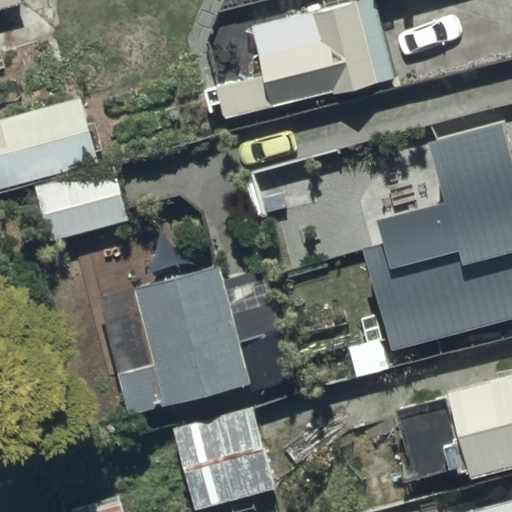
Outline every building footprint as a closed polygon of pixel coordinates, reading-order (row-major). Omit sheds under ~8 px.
[(0,4),(15,0),(0,0),(0,49),(3,49),(0,40),(0,4)] [(374,0),(340,0),(249,21),(260,73),(213,84),(220,113),(392,73),(374,0)] [(80,92),(0,115),(0,185),(99,156),(80,92)] [(362,241),(389,343),(511,311),(511,161),(499,110),(424,129),(441,193),(374,210),(381,236),(362,241)] [(34,184),(49,239),(129,216),(114,162),(34,184)] [(218,259),(131,283),(151,357),(119,366),(132,412),(249,380),(251,387),(289,376),(259,265),(222,275),(218,259)] [(511,365),(444,382),(446,394),(392,406),(403,450),(394,452),(400,477),(438,468),(438,469),(467,462),(469,470),(511,459),(511,365)] [(252,403),(172,424),(193,505),(273,485),(252,403)] [(151,511),(145,487),(70,506),(72,511),(151,511)] [(511,511),(511,487),(509,488),(511,497),(511,500),(468,511),(511,511)]
